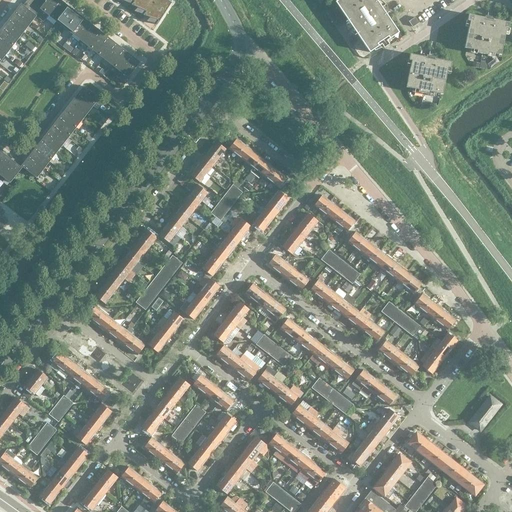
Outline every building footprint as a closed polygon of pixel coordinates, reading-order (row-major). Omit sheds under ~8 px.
[(43,6),(34,0),(29,0),(27,2),(39,11),(41,9),(43,6)] [(49,15),(60,1),(59,0),(47,0),(46,2),(43,6),(41,9),(49,15)] [(131,0),(134,2),(131,5),(132,6),(132,5),(146,12),(143,15),(144,16),(160,21),(171,3),(171,4),(172,3),(166,0),(131,0)] [(382,7),(378,2),(376,0),(338,0),(335,2),(352,27),(382,7)] [(57,21),(68,7),(60,1),(49,15),(57,21)] [(39,11),(27,2),(24,7),(35,16),(39,11)] [(36,16),(35,16),(24,7),(21,5),(15,13),(29,24),(36,16)] [(64,28),(76,13),(68,7),(57,21),(64,28)] [(399,33),(386,13),(382,7),(352,27),(369,53),(381,44),(384,48),(389,44),(387,41),(399,33)] [(29,24),(15,13),(8,21),(23,32),(29,24)] [(72,34),(84,19),(76,13),(64,28),(72,34)] [(501,55),(505,33),(507,33),(510,23),(469,15),(466,25),(469,26),(464,48),(477,51),(476,53),(488,55),(489,53),(501,55)] [(419,23),(415,17),(409,22),(413,27),(419,23)] [(80,40),(92,25),(84,19),(72,34),(80,40)] [(23,32),(8,21),(2,29),(17,40),(23,32)] [(88,46),(99,31),(92,25),(80,40),(88,46)] [(17,40),(2,29),(0,31),(0,39),(11,48),(17,40)] [(96,52),(107,38),(99,31),(88,46),(96,52)] [(104,58),(115,44),(107,38),(96,52),(104,58)] [(11,48),(0,39),(0,52),(5,56),(11,48)] [(112,65),(123,50),(115,44),(104,58),(112,65)] [(120,71),(131,56),(123,50),(112,65),(120,71)] [(442,95),(447,72),(449,73),(451,62),(410,54),(408,65),(410,65),(406,88),(418,90),(418,92),(430,95),(430,92),(442,95)] [(128,77),(139,63),(131,56),(120,71),(128,77)] [(98,98),(84,87),(78,95),(92,106),(98,98)] [(92,106),(78,95),(71,103),(86,114),(92,106)] [(86,114),(71,103),(65,111),(80,122),(86,114)] [(80,122),(65,111),(59,119),(74,130),(80,122)] [(74,130),(59,119),(53,126),(67,138),(74,130)] [(67,138),(53,126),(47,134),(61,146),(67,138)] [(61,146),(47,134),(41,142),(55,154),(61,146)] [(237,156),(245,145),(237,139),(229,149),(237,156)] [(219,158),(226,149),(216,141),(209,150),(219,158)] [(55,154),(41,142),(34,150),(49,161),(55,154)] [(245,162),(253,152),(245,145),(237,156),(245,162)] [(151,155),(156,150),(151,146),(147,152),(151,155)] [(0,173),(11,160),(10,160),(4,155),(6,153),(2,150),(0,152),(1,152),(0,152),(0,173)] [(49,161),(34,150),(28,158),(43,169),(49,161)] [(213,166),(219,158),(209,150),(203,158),(213,166)] [(253,168),(261,158),(253,152),(245,162),(253,168)] [(0,174),(10,182),(21,168),(14,163),(16,161),(12,158),(10,160),(11,160),(0,173),(0,174)] [(43,169),(28,158),(22,166),(36,178),(43,169)] [(206,174),(213,166),(203,158),(196,166),(206,174)] [(262,175),(270,165),(261,158),(253,168),(262,175)] [(270,181),(278,171),(270,165),(262,175),(270,181)] [(200,183),(206,174),(196,166),(190,175),(200,183)] [(278,188),(286,178),(278,171),(270,181),(278,188)] [(201,202),(208,193),(197,185),(191,193),(201,202)] [(276,215),(289,199),(279,191),(266,207),(276,215)] [(195,210),(201,202),(191,193),(184,202),(195,210)] [(322,212),(330,202),(322,195),(314,206),(322,212)] [(230,208),(235,202),(230,198),(228,201),(225,205),(230,208)] [(188,218),(195,210),(184,202),(178,210),(188,218)] [(330,219),(338,208),(330,202),(322,212),(330,219)] [(269,223),(276,215),(266,207),(259,215),(269,223)] [(338,225),(346,215),(338,208),(330,219),(338,225)] [(182,226),(188,218),(178,210),(172,218),(182,226)] [(220,221),(225,215),(220,211),(218,214),(215,217),(220,221)] [(311,230),(318,221),(308,213),(301,222),(311,230)] [(0,232),(8,222),(0,215),(0,232)] [(263,232),(269,223),(259,215),(253,224),(263,232)] [(347,232),(355,221),(346,215),(338,225),(347,232)] [(175,234),(182,226),(172,218),(165,226),(175,234)] [(238,243),(249,229),(251,227),(241,219),(228,235),(238,243)] [(305,238),(311,230),(301,222),(295,230),(305,238)] [(169,243),(175,234),(165,226),(158,235),(169,243)] [(150,246),(157,238),(146,230),(140,238),(150,246)] [(299,246),(305,238),(295,230),(288,238),(299,246)] [(356,249),(364,239),(355,232),(347,242),(356,249)] [(231,252),(238,243),(228,235),(221,244),(231,252)] [(144,254),(150,246),(140,238),(133,246),(144,254)] [(292,255),(299,246),(288,238),(282,247),(292,255)] [(364,255),(372,245),(364,239),(356,249),(364,255)] [(225,260),(231,252),(221,244),(215,252),(225,260)] [(372,262),(380,251),(372,245),(364,255),(372,262)] [(137,263),(144,254),(133,246),(127,255),(137,263)] [(381,268),(389,258),(380,251),(372,262),(381,268)] [(219,268),(225,260),(215,252),(208,260),(219,268)] [(131,271),(137,263),(127,255),(121,263),(131,271)] [(276,271),(284,261),(276,255),(268,265),(276,271)] [(389,274),(397,264),(389,258),(381,268),(389,274)] [(212,277),(219,268),(208,260),(202,269),(212,277)] [(292,268),(284,261),(276,271),(284,278),(292,268)] [(124,279),(131,271),(121,263),(114,271),(124,279)] [(397,281),(405,271),(397,264),(389,274),(397,281)] [(292,284),(300,274),(296,271),(298,269),(294,265),(292,268),(284,278),(292,284)] [(118,287),(124,279),(114,271),(108,279),(118,287)] [(405,287),(413,277),(405,271),(397,281),(405,287)] [(300,291),(308,281),(300,274),(292,284),(300,291)] [(414,294),(422,284),(413,277),(405,287),(414,294)] [(105,304),(118,287),(108,279),(95,296),(105,304)] [(213,295),(220,287),(210,279),(203,287),(213,295)] [(318,297),(326,286),(321,283),(323,281),(319,279),(310,290),(318,297)] [(253,301),(261,291),(253,284),(245,294),(253,301)] [(326,303),(334,293),(326,286),(318,297),(326,303)] [(150,294),(153,291),(148,287),(143,293),(148,297),(150,294)] [(207,303),(213,295),(203,287),(197,295),(207,303)] [(261,307),(269,297),(261,291),(253,301),(261,307)] [(334,310),(342,299),(334,293),(326,303),(334,310)] [(423,311),(431,301),(422,294),(414,304),(423,311)] [(200,312),(207,303),(197,295),(190,304),(200,312)] [(269,314),(278,304),(269,297),(261,307),(269,314)] [(343,316),(351,306),(342,299),(334,310),(343,316)] [(431,317),(439,307),(431,301),(423,311),(431,317)] [(242,318),(249,310),(239,302),(232,310),(242,318)] [(194,320),(200,312),(190,304),(184,312),(194,320)] [(278,320),(286,310),(278,304),(269,314),(278,320)] [(112,320),(95,306),(87,317),(104,330),(112,320)] [(351,323),(359,312),(351,306),(343,316),(351,323)] [(439,324),(447,313),(439,307),(431,317),(439,324)] [(236,326),(242,318),(232,310),(226,318),(236,326)] [(177,328),(184,320),(174,312),(167,320),(177,328)] [(359,329),(367,319),(359,312),(351,323),(359,329)] [(447,330),(455,320),(447,313),(439,324),(447,330)] [(230,335),(236,326),(226,318),(219,326),(230,335)] [(288,335),(296,325),(288,319),(280,329),(288,335)] [(368,336),(376,325),(367,319),(359,329),(368,336)] [(112,336),(120,326),(112,320),(104,330),(112,336)] [(171,336),(177,328),(167,320),(161,328),(171,336)] [(296,342),(304,332),(296,325),(288,335),(296,342)] [(376,342),(384,332),(376,325),(368,336),(376,342)] [(120,343),(128,332),(120,326),(112,336),(120,343)] [(223,343),(230,335),(219,326),(213,335),(223,343)] [(165,345),(171,336),(161,328),(154,337),(165,345)] [(129,349),(137,339),(128,332),(120,343),(129,349)] [(305,348),(313,338),(304,332),(296,342),(305,348)] [(451,350),(458,341),(448,333),(441,342),(451,350)] [(158,353),(165,345),(154,337),(148,345),(158,353)] [(313,355),(321,344),(313,338),(305,348),(313,355)] [(137,356),(145,345),(137,339),(129,349),(137,356)] [(386,357),(394,347),(386,341),(378,351),(386,357)] [(445,358),(451,350),(441,342),(435,350),(445,358)] [(321,361),(329,351),(321,344),(313,355),(321,361)] [(224,362),(232,352),(223,346),(215,356),(224,362)] [(394,364),(402,354),(394,347),(386,357),(394,364)] [(439,366),(445,358),(435,350),(428,358),(439,366)] [(329,368),(337,357),(329,351),(321,361),(329,368)] [(60,369),(68,359),(60,352),(52,362),(60,369)] [(232,369),(240,359),(232,352),(224,362),(232,369)] [(403,370),(411,360),(402,354),(394,364),(403,370)] [(337,374),(345,364),(337,357),(329,368),(337,374)] [(432,374),(439,366),(428,358),(422,366),(432,374)] [(68,375),(76,365),(68,359),(60,369),(68,375)] [(240,375),(248,365),(240,359),(232,369),(240,375)] [(411,377),(419,367),(411,360),(403,370),(411,377)] [(346,381),(354,370),(345,364),(337,374),(346,381)] [(76,382),(84,372),(76,365),(68,375),(76,382)] [(248,382),(256,371),(248,365),(240,375),(248,382)] [(41,386),(47,377),(37,370),(31,378),(41,386)] [(265,387),(273,377),(265,370),(257,381),(265,387)] [(363,387),(371,376),(363,370),(355,380),(363,387)] [(85,388),(93,378),(84,372),(76,382),(85,388)] [(201,392),(209,381),(201,375),(193,385),(201,392)] [(372,393),(380,383),(371,376),(363,387),(372,393)] [(183,394),(190,385),(180,377),(173,386),(183,394)] [(273,394),(281,383),(273,377),(265,387),(273,394)] [(34,394),(41,386),(31,378),(24,386),(34,394)] [(93,395),(101,384),(93,378),(85,388),(93,395)] [(209,398),(217,388),(209,381),(201,392),(209,398)] [(282,400),(290,390),(281,383),(273,394),(282,400)] [(380,399),(388,389),(380,383),(372,393),(380,399)] [(101,401),(109,391),(101,384),(93,395),(101,401)] [(177,402),(183,394),(173,386),(167,394),(177,402)] [(217,404),(225,394),(217,388),(209,398),(217,404)] [(388,406),(396,396),(388,389),(380,399),(388,406)] [(290,407),(298,396),(290,390),(282,400),(290,407)] [(170,410),(177,402),(167,394),(160,402),(170,410)] [(226,411),(234,401),(225,394),(217,404),(226,411)] [(490,418),(500,405),(498,403),(497,401),(494,399),(493,399),(490,397),(479,410),(478,411),(476,413),(475,415),(470,423),(473,425),(474,425),(476,427),(476,428),(480,431),(486,423),(487,423),(489,420),(490,418)] [(19,414),(26,405),(15,398),(9,406),(19,414)] [(164,418),(170,410),(160,402),(154,410),(164,418)] [(105,420),(112,412),(102,404),(95,412),(105,420)] [(299,422),(307,411),(299,405),(291,415),(299,422)] [(13,422),(19,414),(9,406),(2,414),(13,422)] [(392,425),(399,417),(389,409),(382,417),(392,425)] [(158,427),(164,418),(154,410),(147,419),(158,427)] [(308,428),(316,418),(307,411),(299,422),(308,428)] [(99,429),(105,420),(95,412),(89,421),(99,429)] [(0,425),(6,430),(13,422),(2,414),(0,417),(0,425)] [(230,430),(236,422),(226,414),(219,422),(230,430)] [(386,433),(392,425),(382,417),(376,425),(386,433)] [(316,434),(324,424),(316,418),(308,428),(316,434)] [(151,435),(158,427),(147,419),(141,427),(151,435)] [(92,437),(99,429),(89,421),(82,429),(92,437)] [(223,438),(230,430),(219,422),(213,430),(223,438)] [(324,441),(332,431),(324,424),(316,434),(324,441)] [(379,442),(386,433),(376,425),(369,434),(379,442)] [(332,447),(340,437),(343,433),(335,427),(332,431),(324,441),(332,447)] [(86,445),(92,437),(82,429),(76,437),(86,445)] [(217,446),(223,438),(213,430),(207,438),(217,446)] [(417,450),(425,440),(416,433),(408,443),(417,450)] [(277,451),(285,440),(276,434),(268,444),(277,451)] [(373,450),(379,442),(369,434),(363,442),(373,450)] [(259,453),(265,444),(255,436),(249,445),(259,453)] [(341,454),(349,444),(340,437),(332,447),(341,454)] [(152,455),(160,444),(151,438),(143,448),(152,455)] [(210,455),(217,446),(207,438),(200,447),(210,455)] [(285,457),(293,447),(285,440),(277,451),(285,457)] [(425,456),(433,446),(425,440),(417,450),(425,456)] [(367,458),(373,450),(363,442),(356,450),(367,458)] [(160,461),(168,451),(160,444),(152,455),(160,461)] [(252,461),(259,453),(249,445),(242,453),(252,461)] [(433,463),(441,453),(433,446),(425,456),(433,463)] [(82,463),(89,455),(78,447),(72,455),(82,463)] [(204,463),(210,455),(200,447),(194,455),(204,463)] [(293,463),(301,453),(293,447),(285,457),(293,463)] [(360,466),(367,458),(356,450),(350,458),(360,466)] [(168,467),(176,457),(168,451),(160,461),(168,467)] [(0,465),(5,469),(13,459),(5,452),(0,458),(0,465)] [(246,469),(252,461),(242,453),(236,461),(246,469)] [(301,470),(309,460),(301,453),(293,463),(301,470)] [(442,469),(450,459),(441,453),(433,463),(442,469)] [(76,471),(82,463),(72,455),(65,463),(76,471)] [(197,471),(204,463),(194,455),(187,463),(197,471)] [(403,471),(410,463),(400,455),(393,463),(403,471)] [(177,474),(184,464),(176,457),(168,467),(177,474)] [(13,476),(21,465),(13,459),(5,469),(13,476)] [(450,476),(458,465),(450,459),(442,469),(450,476)] [(310,476),(317,466),(309,460),(301,470),(310,476)] [(240,477),(246,469),(236,461),(229,469),(240,477)] [(69,479),(76,471),(65,463),(59,471),(69,479)] [(397,479),(403,471),(393,463),(387,471),(397,479)] [(21,482),(29,472),(21,465),(13,476),(21,482)] [(458,482),(466,472),(458,465),(450,476),(458,482)] [(318,483),(326,473),(317,466),(310,476),(318,483)] [(129,484),(137,474),(129,467),(120,477),(129,484)] [(92,511),(118,478),(107,469),(82,503),(92,511)] [(233,486),(240,477),(229,469),(223,478),(233,486)] [(63,488),(69,479),(59,471),(53,480),(63,488)] [(391,487),(397,479),(387,471),(380,479),(391,487)] [(30,489),(38,478),(29,472),(21,482),(30,489)] [(466,489),(474,478),(466,472),(458,482),(466,489)] [(137,490),(145,480),(137,474),(129,484),(137,490)] [(227,494),(233,486),(223,478),(216,486),(227,494)] [(475,495),(482,486),(483,485),(474,478),(466,489),(475,495)] [(345,488),(334,479),(328,486),(340,495),(345,488)] [(384,496),(391,487),(380,479),(374,488),(384,496)] [(56,496),(63,488),(53,480),(46,488),(56,496)] [(145,497),(153,486),(145,480),(137,490),(145,497)] [(154,503),(162,493),(153,486),(145,497),(154,503)] [(340,495),(328,486),(323,492),(335,501),(340,495)] [(50,504),(56,496),(46,488),(39,496),(50,504)] [(373,511),(383,500),(371,491),(365,499),(365,498),(358,507),(354,511),(373,511)] [(335,501),(323,492),(318,499),(330,508),(335,501)] [(225,511),(228,511),(235,504),(227,497),(219,507),(225,511)] [(455,511),(461,511),(466,506),(456,498),(449,507),(455,511)] [(326,511),(330,508),(318,499),(313,505),(321,511),(326,511)] [(390,511),(393,509),(383,500),(373,511),(390,511)] [(155,511),(167,511),(171,508),(163,501),(155,511)] [(409,510),(413,506),(408,502),(405,507),(409,510)]
